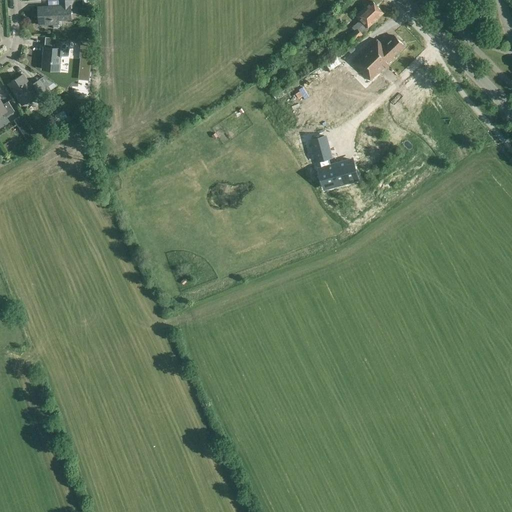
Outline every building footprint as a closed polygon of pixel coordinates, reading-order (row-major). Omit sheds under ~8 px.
[(38,7),(39,25),(53,24),(53,21),(72,20),(71,8),(74,8),(73,0),(59,0),(60,6),(38,7)] [(348,36),(351,40),(354,42),(369,29),(368,27),(383,13),(372,1),(356,16),(361,20),(352,28),(355,30),(348,36)] [(377,40),(353,63),(372,80),(379,73),(395,57),(393,56),(404,46),(395,36),(384,46),(377,40)] [(55,48),(45,47),(42,70),(59,71),(61,56),(68,56),(69,43),(56,42),(55,48)] [(326,63),(330,70),(341,63),(337,56),(326,63)] [(23,75),(9,84),(22,105),(35,97),(38,102),(48,95),(39,81),(30,86),(23,75)] [(0,100),(0,115),(3,114),(5,117),(15,111),(8,101),(3,104),(0,100)] [(201,161),(210,154),(202,145),(210,137),(199,124),(177,144),(190,158),(195,154),(201,161)] [(229,157),(222,142),(226,140),(224,136),(211,143),(214,148),(211,150),(214,156),(208,159),(215,172),(223,167),(226,172),(232,169),(230,164),(235,161),(232,155),(229,157)] [(360,146),(353,148),(357,159),(364,157),(360,146)] [(349,154),(317,167),(326,188),(358,175),(349,154)] [(216,223),(222,233),(226,230),(221,220),(216,223)]
